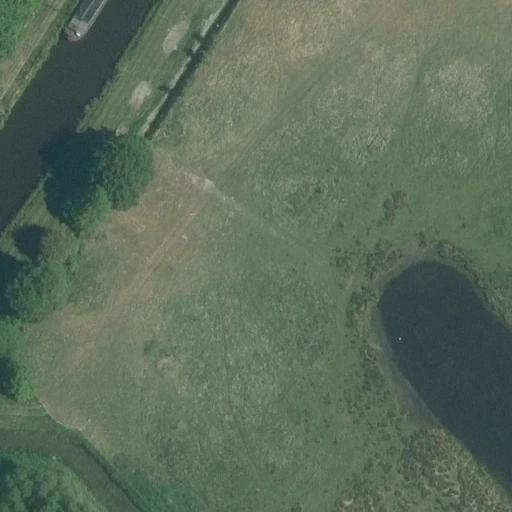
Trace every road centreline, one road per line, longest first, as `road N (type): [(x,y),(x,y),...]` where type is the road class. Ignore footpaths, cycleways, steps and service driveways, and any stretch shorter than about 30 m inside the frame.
road 1 (track): [(395,0),(41,404),(0,405)]
road 2 (track): [(0,270),(178,0)]
